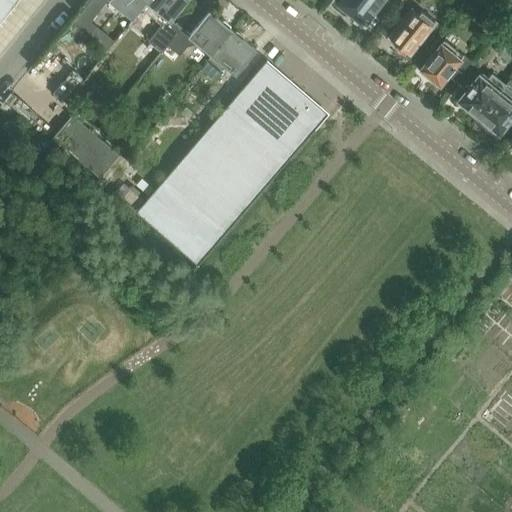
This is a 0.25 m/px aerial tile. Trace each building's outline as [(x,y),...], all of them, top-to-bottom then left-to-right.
[(0,0),(0,21),(16,2),(16,0),(0,0)] [(148,0),(142,8),(155,18),(161,12),(170,20),(186,0),(148,0)] [(365,23),(383,0),(342,0),(340,3),(365,23)] [(418,14),(412,9),(389,37),(397,43),(395,48),(404,55),(408,52),(409,54),(435,22),(421,11),(418,14)] [(213,55),(232,31),(230,29),(231,26),(224,20),(221,21),(209,12),(190,36),(181,29),(168,45),(180,55),(187,47),(200,44),(213,55)] [(142,78),(162,53),(160,52),(166,45),(176,32),(166,24),(156,37),(151,44),(150,44),(130,68),(142,78)] [(234,32),(232,31),(213,55),(209,59),(222,70),(226,65),(235,73),(255,49),(243,40),(244,36),(237,31),(234,32)] [(496,53),(508,63),(511,57),(511,35),(510,38),(509,37),(496,53)] [(463,56),(444,40),(420,69),(440,85),(448,75),(456,82),(472,62),(464,55),(463,56)] [(266,60),(136,211),(197,265),(325,117),(301,96),(304,93),(266,60)] [(235,73),(224,87),(232,94),(244,80),(235,73)] [(481,73),(459,100),(467,107),(467,110),(478,119),(506,85),(492,73),(488,78),(481,73)] [(506,85),(478,119),(487,127),(491,126),(499,133),(511,116),(511,82),(510,80),(506,85)] [(162,99),(169,106),(178,97),(173,92),(170,90),(162,99)] [(120,155),(72,114),(53,138),(100,178),(120,155)]
